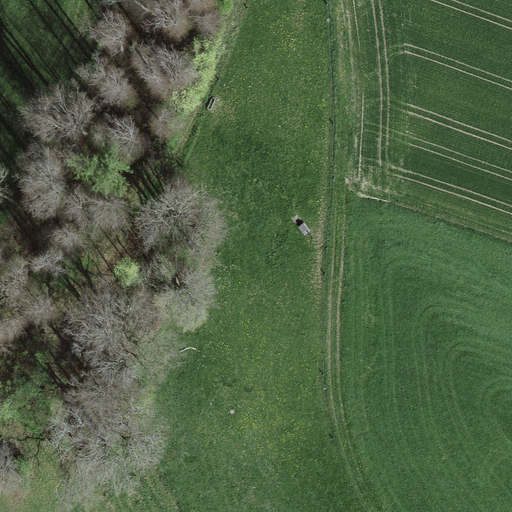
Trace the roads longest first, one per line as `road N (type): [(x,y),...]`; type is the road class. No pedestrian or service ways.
road 1 (track): [(244,0),(184,142),(59,310),(54,366)]
road 2 (track): [(335,0),(342,58),(327,378)]
